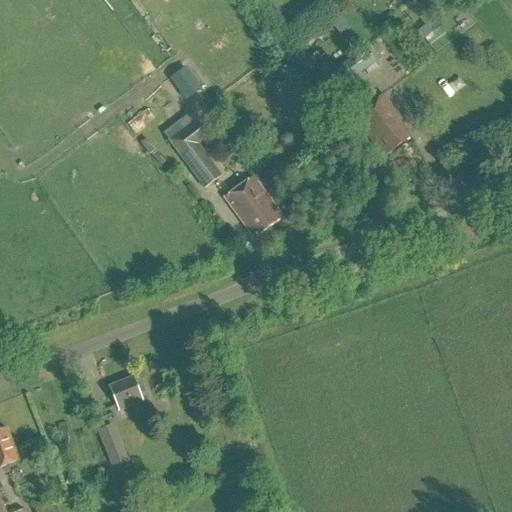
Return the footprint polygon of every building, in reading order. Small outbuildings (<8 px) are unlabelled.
[(375,64),(364,50),(325,80),(335,93),(375,64)] [(184,66),(166,80),(183,102),(201,88),(184,66)] [(369,87),(349,102),(358,114),(354,118),(383,157),(411,137),(400,122),(402,120),(384,95),(379,99),(369,87)] [(163,134),(204,189),(222,176),(199,145),(209,137),(191,113),(163,134)] [(253,177),(225,198),(252,236),(259,232),(261,234),(283,218),(253,177)] [(132,381),(109,391),(119,415),(142,404),(132,381)] [(93,428),(108,466),(126,459),(111,421),(93,428)] [(5,432),(0,433),(0,470),(18,463),(5,432)]
